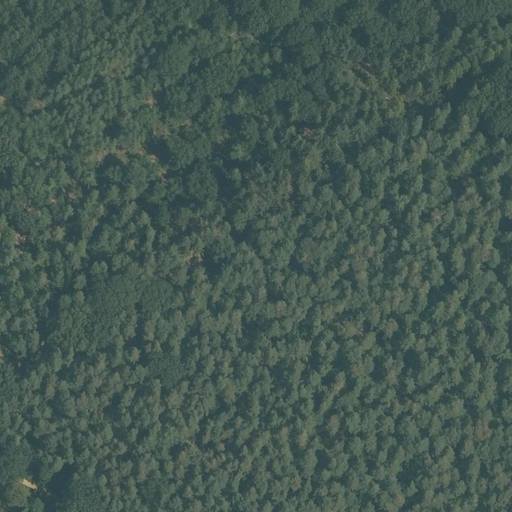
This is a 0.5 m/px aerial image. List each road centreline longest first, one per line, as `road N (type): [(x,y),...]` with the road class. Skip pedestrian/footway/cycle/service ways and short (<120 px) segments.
road 1 (track): [(0,399),(511,71)]
road 2 (track): [(426,127),(233,0)]
